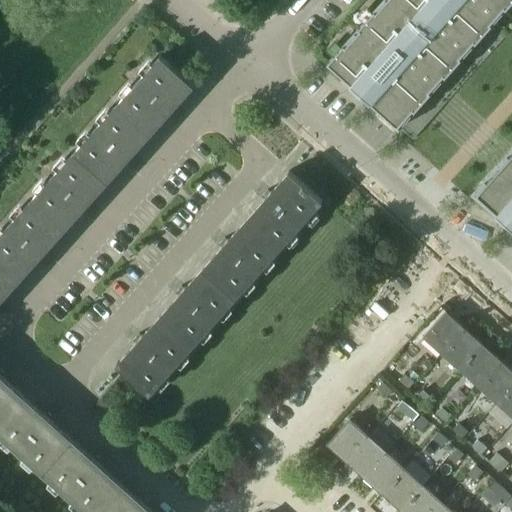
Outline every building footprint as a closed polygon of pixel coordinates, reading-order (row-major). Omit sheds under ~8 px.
[(412,139),(511,27),(511,0),(382,0),(326,62),(412,139)] [(174,106),(194,85),(160,55),(117,103),(150,133),(168,113),(171,115),(174,111),(177,108),(174,106)] [(131,154),(150,133),(117,103),(73,151),(107,181),(125,161),(128,163),(134,156),(131,154)] [(511,147),(472,192),(497,215),(499,213),(511,224),(511,226),(511,228),(511,147)] [(89,202),(107,181),(73,151),(30,199),(64,229),(82,209),(84,211),(91,204),(89,202)] [(278,248),(321,200),(288,170),(269,191),(266,189),(260,196),(263,198),(245,218),(278,248)] [(46,250),(64,229),(30,199),(0,232),(0,258),(21,277),(39,257),(41,259),(48,252),(46,250)] [(235,297),(278,248),(245,218),(226,239),(223,237),(221,240),(217,244),(220,246),(202,267),(235,297)] [(2,298),(21,277),(0,258),(0,305),(1,304),(5,300),(2,298)] [(192,345),(235,297),(202,267),(183,287),(181,285),(175,292),(177,294),(158,315),(192,345)] [(442,352),(464,328),(446,311),(424,336),(442,352)] [(149,393),(192,345),(158,315),(140,336),(137,333),(132,340),(134,342),(115,363),(149,393)] [(460,368),(482,344),(464,328),(442,352),(460,368)] [(478,385),(500,361),(482,344),(460,368),(478,385)] [(496,401),(511,383),(511,371),(500,361),(478,385),(496,401)] [(0,421),(25,395),(4,376),(6,374),(0,368),(0,421)] [(414,381),(405,373),(399,380),(408,388),(414,381)] [(393,390),(382,381),(374,390),(385,399),(393,390)] [(511,415),(511,383),(496,401),(511,415)] [(433,397),(424,390),(418,396),(427,404),(433,397)] [(73,438),(52,419),(54,417),(47,411),(45,413),(25,395),(0,421),(0,433),(42,472),(73,438)] [(419,414),(403,401),(397,407),(413,421),(419,414)] [(451,414),(442,407),(436,413),(445,421),(451,414)] [(421,432),(429,423),(422,416),(414,425),(421,432)] [(346,459),(368,435),(349,418),(327,443),(346,459)] [(467,430),(459,423),(453,429),(462,437),(467,430)] [(364,476),(386,451),(394,442),(376,426),(368,435),(346,459),(364,476)] [(449,439),(439,431),(433,438),(442,447),(449,439)] [(92,511),(121,481),(100,463),(102,461),(95,454),(93,456),(73,438),(42,472),(87,511),(92,511)] [(487,446),(478,439),(473,446),(481,453),(487,446)] [(456,463),(464,454),(457,448),(450,457),(456,463)] [(382,492),(404,467),(386,451),(364,476),(382,492)] [(496,465),(504,457),(498,452),(491,460),(496,465)] [(477,480),(484,471),(476,465),(469,474),(477,480)] [(401,508),(423,484),(404,467),(382,492),(401,508)] [(154,511),(148,506),(149,504),(143,497),(141,499),(121,481),(92,511),(154,511)] [(511,495),(496,481),(490,488),(505,502),(511,495)] [(404,511),(429,511),(441,500),(423,484),(401,508),(404,511)] [(454,511),(441,500),(429,511),(454,511)]
